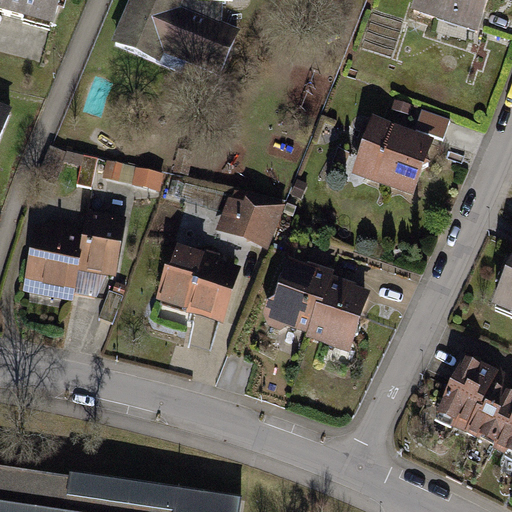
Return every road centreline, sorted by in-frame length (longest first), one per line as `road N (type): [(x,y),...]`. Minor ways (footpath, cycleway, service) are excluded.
road 1 (residential): [(0,368),(209,413),(359,472)]
road 2 (residential): [(511,138),(359,472)]
